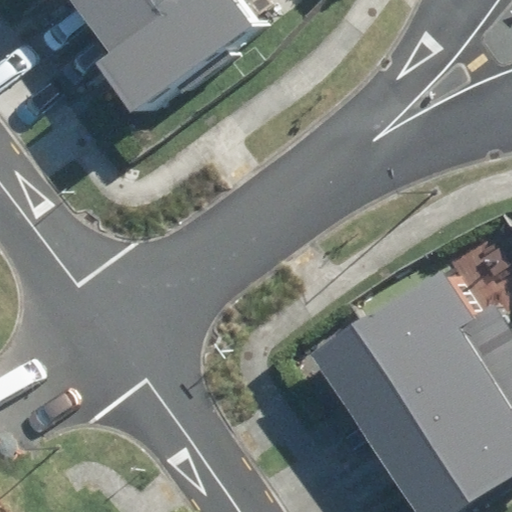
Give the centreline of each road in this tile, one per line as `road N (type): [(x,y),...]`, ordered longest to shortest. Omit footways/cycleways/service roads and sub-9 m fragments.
road 1 (unclassified): [(418,113),(115,310)]
road 2 (residential): [(115,310),(240,511)]
road 3 (residential): [(0,157),(115,310)]
road 4 (unclassified): [(115,310),(0,391)]
road 5 (unclassified): [(418,113),(492,0)]
